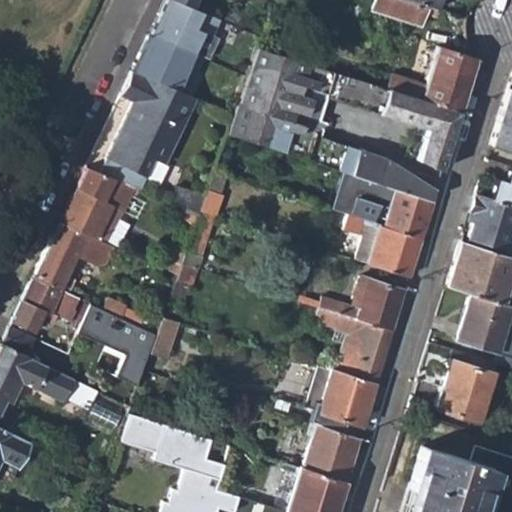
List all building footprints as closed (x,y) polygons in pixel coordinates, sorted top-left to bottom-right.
[(415,23),(422,2),(414,0),(371,0),(369,6),(415,23)] [(361,180),(428,201),(431,190),(382,156),(312,130),(325,94),(427,127),(425,137),(420,136),(412,163),(437,171),(455,111),(355,78),(254,44),(222,134),(330,170),(361,180)] [(355,78),(455,111),(473,57),(442,48),(440,53),(431,50),(420,84),(360,63),(355,78)] [(95,170),(135,187),(150,158),(160,163),(192,95),(130,67),(117,94),(129,100),(95,170)] [(511,88),(506,86),(495,121),(511,126),(511,88)] [(488,144),(511,151),(511,126),(495,121),(488,144)] [(83,164),(56,220),(103,242),(126,195),(130,197),(135,187),(95,170),(83,164)] [(511,167),(506,166),(502,180),(492,177),(486,196),(511,204),(511,167)] [(361,180),(330,170),(324,191),(330,192),(325,206),(320,204),(320,206),(359,219),(364,202),(376,205),(371,223),(377,224),(416,237),(428,201),(361,180)] [(209,171),(205,181),(214,185),(219,186),(222,176),(209,171)] [(211,191),(214,185),(205,181),(195,209),(213,215),(220,195),(211,191)] [(511,204),(486,196),(473,192),(459,234),(502,249),(504,240),(511,242),(511,204)] [(182,208),(179,215),(191,221),(194,213),(182,208)] [(177,262),(195,268),(213,215),(195,209),(194,213),(191,221),(177,259),(177,262)] [(56,220),(31,273),(56,286),(65,291),(71,278),(62,273),(72,254),(94,265),(104,262),(112,247),(103,242),(56,220)] [(353,259),(365,263),(377,224),(371,223),(363,220),(358,235),(361,236),(353,259)] [(416,237),(377,224),(365,263),(404,275),(416,237)] [(468,293),(498,302),(511,258),(511,257),(458,240),(444,285),(468,293)] [(159,269),(172,275),(177,262),(177,259),(164,254),(159,269)] [(172,275),(171,278),(185,284),(190,286),(195,268),(177,262),(172,275)] [(10,317),(31,328),(40,309),(47,313),(49,309),(68,318),(73,308),(70,307),(74,296),(65,291),(56,286),(31,273),(10,317)] [(314,306),(387,330),(400,289),(356,275),(347,304),(318,296),(317,301),(305,298),(304,303),(314,306)] [(176,308),(185,284),(171,278),(162,302),(176,308)] [(498,302),(468,293),(453,338),(494,351),(508,305),(498,302)] [(97,307),(117,317),(121,308),(123,307),(103,297),(97,307)] [(337,343),(329,370),(370,382),(387,330),(314,306),(312,313),(317,315),(315,320),(333,326),(332,327),(341,331),(337,343)] [(138,317),(121,308),(117,317),(134,325),(138,317)] [(161,357),(174,321),(157,316),(146,346),(144,351),(161,357)] [(7,322),(0,337),(0,342),(43,365),(49,353),(25,340),(28,334),(7,322)] [(328,339),(337,343),(341,331),(332,327),(328,339)] [(0,416),(0,417),(17,381),(57,399),(61,396),(84,407),(92,390),(43,365),(0,342),(0,416)] [(132,342),(125,365),(138,370),(144,351),(146,346),(132,342)] [(446,359),(431,405),(474,418),(488,372),(446,359)] [(313,365),(300,406),(357,423),(370,382),(329,370),(313,365)] [(159,499),(154,511),(211,511),(213,506),(229,511),(234,495),(211,488),(219,462),(200,456),(206,438),(122,411),(114,438),(151,449),(149,457),(180,467),(173,488),(168,486),(163,501),(159,499)] [(307,422),(303,433),(308,435),(312,423),(307,422)] [(308,435),(298,466),(340,480),(353,436),(312,423),(308,435)] [(0,458),(14,465),(26,440),(0,426),(0,458)] [(418,445),(397,511),(511,511),(511,457),(471,445),(466,460),(418,445)] [(280,509),(294,465),(283,462),(269,506),(280,509)] [(294,465),(280,509),(289,511),(329,511),(340,480),(298,466),(294,465)]
